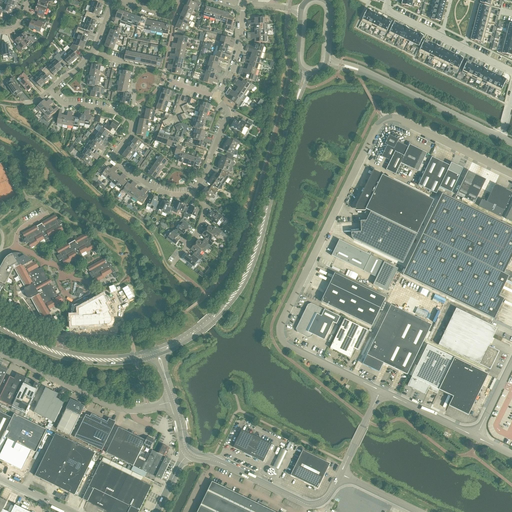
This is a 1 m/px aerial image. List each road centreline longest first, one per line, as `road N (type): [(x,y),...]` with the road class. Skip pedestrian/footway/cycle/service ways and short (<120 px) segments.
road 1 (unclassified): [(379,390),(280,336),(378,126),(398,119),(511,174)]
road 2 (residential): [(190,194),(156,190),(111,158),(130,132),(124,115),(62,104),(49,90)]
road 3 (secondary): [(157,354),(207,328),(239,292),(271,190)]
road 4 (secondary): [(271,190),(224,302),(156,348)]
road 5 (unclassified): [(173,401),(123,410),(0,352)]
road 6 (secondary): [(0,329),(85,363),(157,354)]
road 7 (secondary): [(156,348),(86,356),(0,324)]
road 8 (unclassified): [(352,68),(498,136)]
road 9 (unclassified): [(340,474),(324,499),(307,504),(211,459)]
